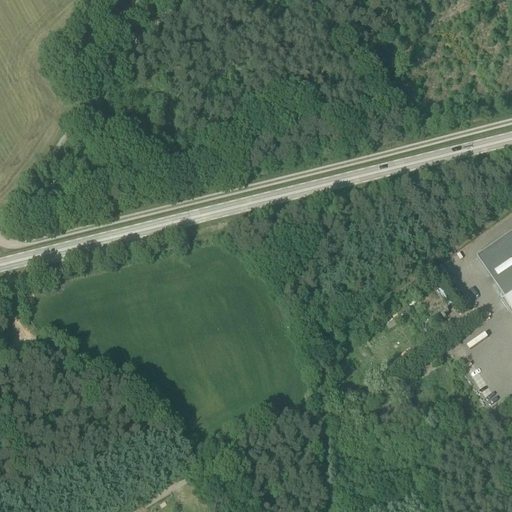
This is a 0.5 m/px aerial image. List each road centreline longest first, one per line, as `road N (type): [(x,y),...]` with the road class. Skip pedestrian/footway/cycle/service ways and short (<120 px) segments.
road 1 (primary): [(0,266),(511,137)]
road 2 (unclassified): [(511,121),(0,242)]
road 3 (track): [(22,335),(125,384),(237,511)]
road 4 (track): [(0,219),(125,52),(174,0)]
road 5 (track): [(511,204),(315,347)]
road 6 (track): [(327,511),(315,347)]
